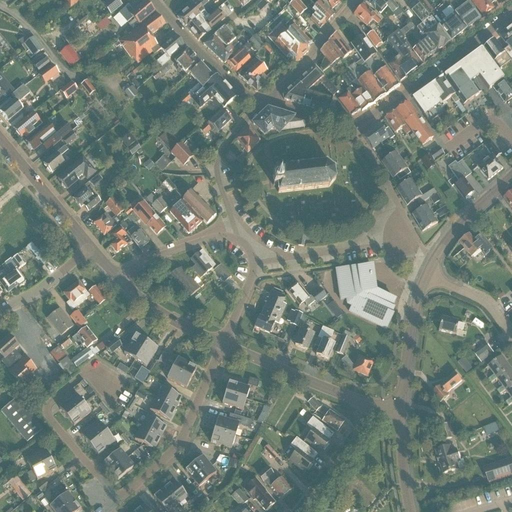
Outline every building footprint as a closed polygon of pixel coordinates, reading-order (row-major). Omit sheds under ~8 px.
[(63,0),(70,8),(80,0),(63,0)] [(120,6),(115,0),(111,0),(104,6),(111,14),(120,6)] [(209,3),(206,0),(200,0),(197,3),(202,8),(209,3)] [(307,10),(296,0),(295,0),(289,6),(300,17),(307,10)] [(321,2),(318,0),(307,0),(315,8),(311,11),(315,15),(310,20),(320,30),(325,25),(333,16),(320,2),(321,2)] [(338,0),(322,0),(324,2),(331,10),(341,2),(338,0)] [(390,0),(366,0),(365,3),(378,15),(386,6),(392,14),(398,9),(391,0),(390,0)] [(441,0),(414,0),(416,2),(417,2),(429,17),(430,16),(439,27),(438,28),(430,18),(430,19),(429,19),(435,26),(439,30),(449,44),(451,43),(450,42),(464,31),(449,10),(441,0)] [(441,0),(449,10),(464,31),(465,32),(479,20),(463,0),(441,0)] [(469,0),(483,18),(494,10),(491,6),(497,0),(469,0)] [(154,13),(145,2),(133,12),(128,6),(118,14),(127,24),(133,19),(139,26),(154,13)] [(185,28),(204,12),(196,3),(177,19),(185,28)] [(229,21),(236,16),(229,4),(221,9),(229,21)] [(380,27),(383,24),(381,22),(362,5),(353,16),(366,27),(372,21),(380,27)] [(426,40),(424,41),(435,55),(437,53),(443,48),(443,49),(449,44),(439,30),(435,26),(429,19),(430,19),(418,6),(411,12),(422,25),(416,29),(423,37),(426,40)] [(210,19),(204,12),(185,28),(197,42),(224,19),(218,12),(210,19)] [(400,14),(395,18),(401,24),(405,19),(400,14)] [(137,65),(152,53),(150,52),(157,46),(150,36),(165,25),(156,15),(155,16),(143,25),(137,28),(113,46),(116,49),(121,45),(131,60),(132,58),(137,65)] [(305,50),(311,44),(294,25),(286,32),(281,26),(267,38),(288,60),(289,59),(295,65),(308,53),(305,50)] [(511,26),(508,29),(505,33),(503,34),(500,36),(499,36),(507,48),(503,51),(511,62),(511,26)] [(203,46),(215,57),(235,40),(224,28),(203,46)] [(381,44),(373,32),(366,37),(375,49),(381,44)] [(398,32),(394,36),(391,32),(386,36),(389,40),(386,42),(398,58),(388,66),(400,82),(420,66),(402,43),(405,41),(398,32)] [(342,61),(351,54),(335,35),(328,43),(342,61)] [(362,61),(364,64),(376,55),(363,36),(350,45),(362,61)] [(150,52),(152,53),(154,55),(160,50),(165,56),(161,58),(157,62),(161,68),(166,64),(170,61),(168,59),(183,46),(175,37),(166,45),(163,41),(157,46),(150,52)] [(258,53),(265,46),(257,37),(250,44),(258,53)] [(30,60),(43,51),(33,38),(24,45),(29,52),(26,54),(30,60)] [(227,61),(238,52),(234,47),(238,44),(235,40),(215,57),(223,65),(227,61)] [(500,69),(510,61),(494,40),(483,48),(500,69)] [(435,55),(424,41),(412,51),(423,65),(435,55)] [(320,52),(324,58),(321,70),(322,73),(339,59),(327,44),(320,52)] [(238,52),(227,61),(226,63),(236,73),(243,66),(251,60),(246,55),(251,50),(247,45),(238,52)] [(275,52),(268,45),(263,49),(270,56),(275,52)] [(80,60),(69,46),(59,55),(71,68),(80,60)] [(460,65),(443,77),(444,79),(445,79),(463,104),(467,101),(468,102),(480,94),(472,82),(475,80),(479,78),(488,91),(492,88),(504,105),(511,98),(511,91),(503,79),(482,51),(483,51),(481,49),(466,61),(463,63),(460,65)] [(181,69),(193,57),(186,50),(174,62),(181,69)] [(399,87),(376,55),(364,64),(374,77),(387,96),(399,87)] [(41,56),(31,64),(40,75),(41,74),(50,66),(41,56)] [(200,65),(193,57),(181,69),(187,76),(200,65)] [(241,79),(250,71),(253,75),(254,73),(256,75),(257,74),(260,77),(262,75),(263,75),(267,71),(256,59),(255,60),(244,70),(243,69),(237,75),(238,76),(238,77),(240,79),(241,79)] [(170,68),(173,65),(170,61),(158,72),(157,71),(147,80),(152,85),(162,76),(163,77),(171,70),(170,68)] [(363,64),(364,64),(362,61),(355,66),(354,65),(348,69),(373,105),(386,96),(368,71),(363,64)] [(195,93),(212,78),(200,65),(189,75),(198,85),(193,90),(195,93)] [(52,66),(38,76),(45,85),(59,74),(52,66)] [(308,109),(331,115),(335,102),(307,93),(319,82),(333,97),(338,92),(314,67),(297,83),(282,96),(283,101),(302,107),(302,106),(308,108),(308,109)] [(250,71),(241,79),(241,80),(255,92),(256,92),(257,92),(258,92),(267,83),(267,84),(277,74),(274,71),(272,74),(272,73),(266,78),(263,75),(262,75),(260,77),(257,74),(256,75),(254,73),(253,75),(250,71)] [(347,93),(348,93),(360,111),(361,112),(373,105),(350,72),(341,78),(350,90),(347,93)] [(200,110),(213,98),(223,109),(236,98),(216,76),(202,89),(191,100),(197,106),(200,110)] [(442,78),(427,88),(442,109),(447,106),(444,102),(450,98),(459,111),(463,108),(442,78)] [(95,92),(86,81),(81,86),(89,97),(95,92)] [(0,101),(1,103),(15,91),(14,91),(13,92),(4,82),(0,85),(0,101)] [(66,100),(77,91),(71,83),(60,92),(66,100)] [(23,87),(15,93),(11,97),(14,100),(0,111),(0,114),(7,123),(23,110),(17,104),(21,100),(22,101),(29,94),(23,87)] [(138,95),(132,87),(124,93),(131,101),(138,95)] [(442,109),(427,88),(412,99),(429,124),(444,113),(442,109)] [(360,111),(348,93),(338,100),(350,117),(360,111)] [(183,106),(190,99),(187,96),(180,102),(183,106)] [(407,103),(405,104),(395,111),(422,146),(433,138),(407,103)] [(217,133),(231,120),(221,110),(200,131),(204,136),(213,128),(217,133)] [(304,128),(306,122),(292,118),(285,116),(284,115),(277,113),(276,113),(274,112),(273,112),(268,111),(268,110),(267,110),(267,111),(263,114),(262,115),(263,115),(253,124),(252,125),(263,136),(272,128),(278,135),(281,131),(304,128)] [(394,112),(384,119),(394,134),(401,129),(406,136),(410,133),(394,112)] [(26,139),(42,125),(37,120),(35,121),(30,115),(13,130),(20,138),(23,135),(26,139)] [(388,138),(382,131),(377,124),(369,130),(380,144),(388,138)] [(48,125),(26,143),(28,146),(27,147),(31,151),(32,150),(33,151),(40,145),(47,152),(61,140),(54,133),(48,125)] [(64,125),(54,133),(61,140),(70,132),(64,125)] [(248,155),(259,142),(249,128),(236,141),(248,155)] [(387,128),(382,131),(388,138),(390,141),(394,138),(387,128)] [(380,144),(369,130),(361,136),(372,150),(380,144)] [(167,132),(162,137),(172,147),(177,142),(167,132)] [(76,138),(71,133),(62,141),(66,146),(76,138)] [(128,149),(135,143),(129,136),(122,142),(128,149)] [(199,151),(189,141),(184,146),(194,156),(199,151)] [(484,147),(491,156),(476,168),(487,182),(502,170),(495,160),(500,155),(490,142),(484,147)] [(141,149),(136,144),(128,151),(133,156),(141,149)] [(182,167),(193,157),(187,151),(185,153),(179,146),(170,154),(182,167)] [(59,158),(68,151),(64,147),(56,154),(43,165),(51,175),(64,164),(59,158)] [(444,156),(438,147),(428,154),(434,163),(444,156)] [(387,171),(401,161),(395,153),(381,163),(387,171)] [(167,167),(171,164),(164,156),(160,160),(167,167)] [(428,156),(420,161),(427,170),(434,165),(428,156)] [(87,180),(95,173),(83,159),(58,180),(61,184),(60,185),(65,191),(83,176),(87,180)] [(167,167),(160,160),(155,165),(162,172),(167,167)] [(230,166),(237,174),(243,169),(236,161),(230,166)] [(401,161),(387,171),(393,180),(398,176),(405,171),(407,170),(401,161)] [(149,162),(145,165),(150,172),(154,168),(149,162)] [(455,163),(448,168),(459,183),(454,187),(464,200),(465,199),(467,200),(469,198),(469,196),(474,193),(464,180),(470,174),(470,173),(462,162),(457,165),(455,163)] [(302,167),(301,167),(300,167),(291,168),(290,168),(276,170),(276,169),(275,169),(275,170),(276,171),(276,177),(273,177),(272,177),(272,178),(273,178),(274,186),(273,186),(273,187),(274,187),(274,186),(278,186),(278,192),(278,193),(278,194),(279,194),(279,193),(293,191),(293,192),(294,192),(294,191),(303,190),(304,191),(304,190),(314,189),(314,190),(314,189),(315,189),(328,187),(328,188),(329,188),(329,187),(334,180),(335,180),(335,179),(334,179),(334,171),(334,170),(333,170),(326,165),(326,164),(325,164),(312,166),(312,165),(311,165),(311,166),(302,167)] [(401,180),(408,176),(405,171),(398,176),(401,180)] [(129,180),(123,173),(115,179),(121,186),(129,180)] [(401,180),(404,185),(408,182),(412,180),(409,175),(401,180)] [(408,182),(404,185),(396,190),(401,198),(416,189),(411,180),(408,182)] [(167,181),(163,184),(172,194),(176,190),(167,181)] [(88,212),(100,202),(95,196),(92,198),(85,189),(72,199),(80,209),(83,206),(88,212)] [(422,197),(416,189),(401,198),(407,207),(416,201),(422,197)] [(215,216),(191,191),(183,200),(191,209),(207,224),(215,216)] [(511,191),(503,198),(511,210),(511,191)] [(151,194),(146,199),(152,206),(151,206),(159,215),(168,207),(160,198),(157,201),(151,194)] [(426,195),(422,197),(416,201),(419,205),(428,199),(426,195)] [(435,204),(440,201),(436,195),(432,198),(435,204)] [(117,219),(118,219),(119,218),(118,216),(123,211),(113,199),(105,205),(112,213),(116,217),(115,217),(117,219)] [(201,223),(191,211),(187,206),(186,206),(182,201),(169,213),(177,222),(188,235),(201,223)] [(165,228),(153,214),(143,203),(132,212),(133,213),(133,214),(139,220),(145,228),(147,226),(156,236),(165,228)] [(133,213),(132,212),(126,206),(123,209),(129,216),(133,213)] [(432,215),(427,206),(412,215),(417,224),(432,215)] [(120,222),(118,219),(117,219),(115,217),(111,221),(105,214),(93,225),(104,237),(116,226),(118,224),(117,224),(120,222)] [(134,215),(127,219),(130,224),(132,223),(133,225),(139,220),(134,215)] [(437,224),(432,215),(417,224),(422,233),(437,224)] [(0,222),(0,242),(6,254),(13,250),(15,253),(32,244),(23,229),(18,232),(9,217),(0,222)] [(124,224),(120,228),(121,229),(124,233),(128,230),(124,224)] [(116,242),(111,246),(117,254),(126,246),(131,253),(136,249),(124,233),(121,229),(111,236),(116,242)] [(140,250),(149,243),(140,231),(138,233),(137,231),(135,232),(133,229),(127,234),(131,238),(130,239),(140,250)] [(468,236),(459,243),(471,257),(479,250),(485,256),(492,251),(480,236),(473,242),(468,236)] [(38,262),(44,255),(36,247),(29,254),(38,262)] [(200,279),(215,267),(202,251),(190,261),(199,270),(195,273),(200,279)] [(27,271),(20,262),(15,266),(22,275),(27,271)] [(19,289),(25,285),(12,267),(5,272),(8,275),(0,280),(0,284),(7,294),(17,287),(19,289)] [(224,283),(230,278),(220,267),(214,271),(224,283)] [(189,298),(200,289),(181,268),(169,275),(189,298)] [(349,313),(386,330),(393,316),(392,315),(392,316),(391,315),(393,310),(391,309),(395,301),(375,292),(374,285),(370,286),(367,268),(358,269),(358,268),(352,269),(352,268),(336,270),(340,301),(346,300),(347,305),(352,307),(349,313)] [(204,288),(197,280),(195,282),(202,290),(204,288)] [(71,288),(82,303),(87,300),(86,299),(89,297),(78,282),(71,288)] [(308,307),(312,303),(309,299),(298,286),(289,293),(299,306),(304,303),(308,307)] [(99,306),(106,301),(95,287),(89,292),(99,306)] [(72,311),(82,303),(71,288),(63,294),(69,302),(66,304),(72,311)] [(326,297),(320,289),(310,297),(317,305),(326,297)] [(271,292),(263,311),(260,318),(259,317),(254,329),(269,335),(274,324),(273,323),(284,298),(271,292)] [(60,310),(48,320),(47,320),(60,337),(73,327),(60,310)] [(339,310),(333,315),(337,320),(343,315),(339,310)] [(79,329),(86,323),(77,312),(70,318),(79,329)] [(296,328),(301,316),(302,315),(295,312),(289,325),(296,328)] [(305,317),(301,316),(296,328),(301,330),(300,330),(297,337),(298,337),(295,346),(306,351),(313,336),(306,333),(309,327),(304,325),(305,321),(304,320),(305,317)] [(463,332),(464,325),(457,324),(457,323),(441,319),(438,332),(454,336),(456,330),(463,332)] [(86,328),(76,336),(71,340),(79,349),(83,345),(86,349),(96,342),(86,328)] [(334,345),(329,343),(333,333),(323,328),(322,328),(318,339),(322,340),(316,355),(328,360),(334,345)] [(124,343),(129,335),(124,332),(119,340),(124,343)] [(135,361),(146,342),(135,335),(124,354),(135,361)] [(362,341),(358,335),(353,340),(357,345),(362,341)] [(342,356),(349,339),(343,336),(336,353),(342,356)] [(0,344),(0,355),(4,359),(1,362),(8,370),(7,371),(24,392),(35,382),(30,376),(36,370),(24,356),(20,359),(13,352),(18,347),(9,337),(0,344)] [(51,340),(46,345),(52,353),(58,348),(51,340)] [(71,344),(67,340),(59,346),(63,351),(71,344)] [(105,348),(111,355),(122,347),(116,340),(105,348)] [(192,343),(186,340),(184,345),(189,348),(192,343)] [(157,349),(146,342),(135,361),(146,368),(157,349)] [(103,343),(96,348),(99,352),(106,346),(103,343)] [(490,349),(486,344),(473,353),(481,364),(492,356),(488,350),(490,349)] [(61,352),(53,359),(58,365),(57,366),(62,372),(64,370),(69,377),(77,370),(61,352)] [(87,360),(82,353),(71,361),(76,368),(87,360)] [(169,357),(163,354),(158,362),(164,365),(169,357)] [(177,359),(170,355),(164,365),(172,369),(177,359)] [(367,377),(373,363),(359,357),(354,368),(345,357),(341,361),(350,372),(352,373),(353,371),(367,377)] [(491,384),(497,379),(511,369),(502,357),(488,367),(494,376),(488,380),(491,384)] [(177,359),(172,369),(191,379),(196,369),(177,359)] [(149,373),(141,368),(134,380),(142,384),(144,381),(147,376),(149,373)] [(191,379),(172,369),(167,379),(186,389),(191,379)] [(511,370),(511,369),(497,379),(503,387),(497,391),(500,395),(506,391),(511,385),(511,370)] [(447,394),(461,382),(455,374),(440,386),(432,393),(440,404),(449,396),(447,394)] [(259,382),(249,379),(247,386),(257,389),(259,382)] [(225,394),(246,400),(249,389),(228,383),(225,394)] [(162,388),(156,399),(175,409),(182,398),(162,388)] [(138,390),(135,396),(143,402),(147,396),(138,390)] [(124,394),(122,399),(129,402),(131,396),(124,394)] [(242,411),(246,400),(225,394),(222,405),(242,411)] [(66,418),(83,405),(76,396),(59,409),(66,418)] [(27,443),(42,430),(16,399),(1,412),(27,443)] [(169,421),(175,409),(156,399),(150,411),(169,421)] [(337,433),(344,422),(329,412),(321,407),(320,408),(313,399),(308,403),(316,413),(317,412),(325,418),(322,422),(337,433)] [(90,413),(83,405),(66,418),(74,427),(90,413)] [(263,407),(262,412),(257,422),(262,423),(270,409),(263,407)] [(309,415),(303,410),(299,415),(305,420),(309,415)] [(147,417),(140,429),(160,439),(166,427),(147,417)] [(214,431),(235,437),(239,424),(218,418),(214,431)] [(252,421),(245,419),(243,426),(250,428),(252,421)] [(327,445),(329,443),(327,442),(333,435),(312,419),(306,426),(313,431),(305,440),(321,452),(324,452),(328,446),(327,445)] [(89,446),(106,432),(98,422),(81,436),(89,446)] [(445,441),(451,439),(446,425),(440,427),(445,441)] [(160,439),(140,429),(134,440),(154,450),(160,439)] [(231,450),(235,437),(214,431),(210,443),(231,450)] [(115,443),(106,432),(89,446),(98,456),(115,443)] [(311,462),(317,455),(296,439),(290,446),(296,451),(289,460),(305,473),(307,471),(308,472),(312,466),(311,465),(313,463),(311,462)] [(457,450),(452,452),(450,447),(435,452),(438,459),(443,475),(459,470),(457,464),(461,463),(457,450)] [(278,457),(271,449),(266,453),(274,461),(278,457)] [(23,460),(32,455),(29,450),(20,455),(23,460)] [(103,464),(110,472),(127,459),(120,450),(103,464)] [(26,461),(31,471),(51,461),(45,451),(26,461)] [(219,455),(217,461),(224,463),(226,457),(219,455)] [(193,464),(207,481),(216,474),(202,457),(193,464)] [(511,477),(511,458),(484,468),(489,485),(511,477)] [(127,459),(110,472),(118,481),(134,468),(127,459)] [(229,459),(227,467),(237,470),(239,462),(229,459)] [(51,461),(31,471),(37,481),(56,471),(51,461)] [(198,488),(207,481),(193,464),(185,472),(198,488)] [(279,498),(281,499),(291,491),(281,479),(275,484),(270,478),(273,475),(267,468),(257,476),(263,484),(264,482),(270,489),(269,489),(277,499),(279,498)] [(30,496),(16,477),(8,483),(22,502),(30,496)] [(163,489),(177,506),(187,498),(174,480),(163,489)] [(48,486),(44,481),(36,488),(40,493),(48,487),(48,486)] [(264,511),(265,511),(274,504),(264,492),(263,492),(256,484),(251,489),(258,497),(255,500),(264,511)] [(165,511),(169,511),(177,506),(163,489),(153,497),(165,511)] [(213,489),(208,493),(213,500),(219,496),(213,489)] [(248,501),(238,490),(230,497),(241,508),(248,501)] [(67,494),(58,501),(67,511),(78,511),(80,511),(67,494)] [(67,511),(58,501),(49,507),(52,511),(67,511)] [(330,511),(335,507),(331,502),(321,511),(330,511)]
